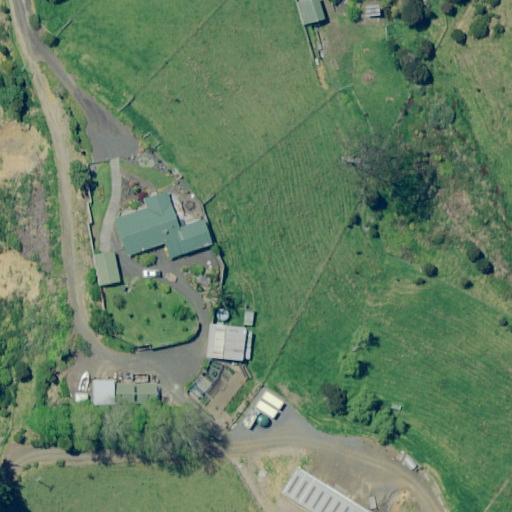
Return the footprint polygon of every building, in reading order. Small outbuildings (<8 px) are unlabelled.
[(317,0),(295,0),(302,24),(322,19),(317,0)] [(206,240),(199,217),(187,221),(182,207),(169,211),(161,187),(139,195),(143,205),(110,215),(122,252),(161,239),(166,254),(206,240)] [(117,280),(111,252),(92,256),(98,285),(117,280)] [(240,358),(248,359),(251,331),(243,330),(243,327),(207,324),(204,356),(240,360),(240,358)] [(90,403),(157,405),(158,386),(155,386),(155,383),(148,383),(148,372),(131,372),(130,382),(91,381),(90,403)] [(196,400),(211,382),(200,373),(185,390),(196,400)] [(211,382),(196,400),(213,414),(228,396),(211,382)] [(227,417),(245,428),(257,410),(265,415),(257,426),(264,430),(278,408),(246,388),(227,417)] [(370,511),(298,467),(283,491),(316,511),(370,511)]
